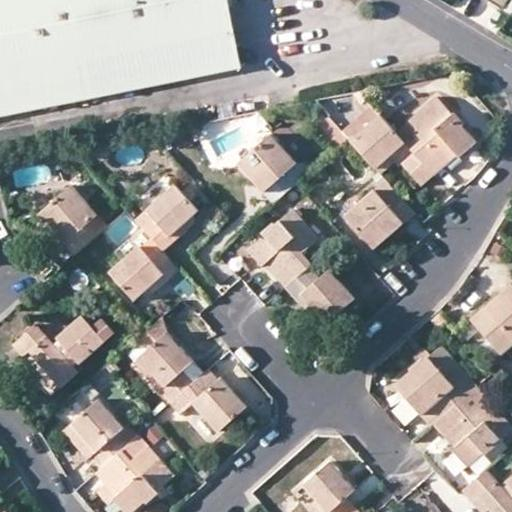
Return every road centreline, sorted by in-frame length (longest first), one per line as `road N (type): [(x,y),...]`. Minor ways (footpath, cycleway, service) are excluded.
road 1 (residential): [(511,157),(429,292),(320,398)]
road 2 (residential): [(320,398),(232,482),(216,511)]
road 3 (residential): [(511,69),(397,0)]
road 4 (residential): [(320,398),(235,307)]
